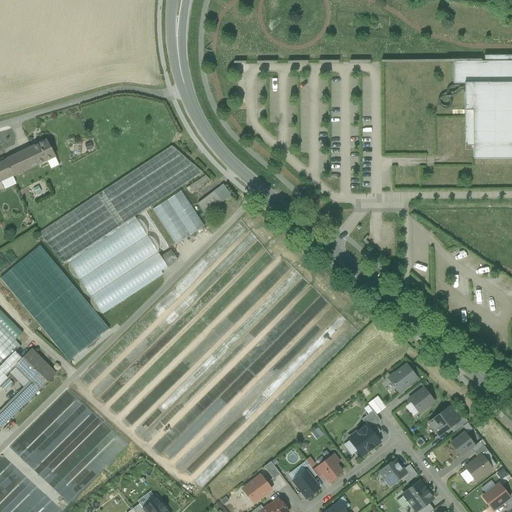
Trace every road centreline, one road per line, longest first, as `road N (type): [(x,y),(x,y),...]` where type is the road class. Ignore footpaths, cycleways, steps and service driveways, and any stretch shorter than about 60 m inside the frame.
road 1 (tertiary): [(511,409),(233,166),(197,119),(176,52)]
road 2 (track): [(259,188),(0,451)]
road 3 (residential): [(458,511),(402,439),(309,511)]
road 4 (track): [(184,89),(109,92),(0,125)]
